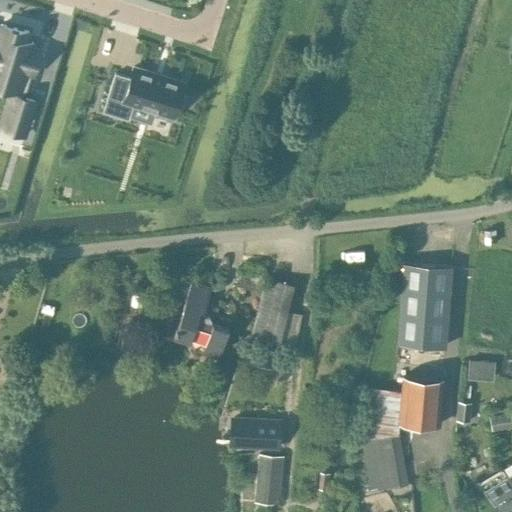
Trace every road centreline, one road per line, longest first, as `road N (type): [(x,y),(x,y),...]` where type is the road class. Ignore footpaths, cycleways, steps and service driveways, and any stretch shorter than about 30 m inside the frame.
road 1 (unclassified): [(0,261),(469,219),(511,206)]
road 2 (residential): [(217,0),(205,37),(76,0)]
